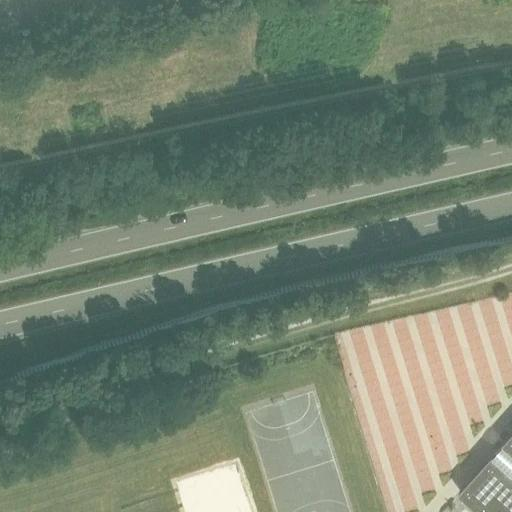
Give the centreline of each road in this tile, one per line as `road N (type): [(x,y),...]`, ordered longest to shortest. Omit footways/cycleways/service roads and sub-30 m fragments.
road 1 (track): [(511,267),(0,414)]
road 2 (trunk): [(511,151),(0,272)]
road 3 (trunk): [(0,325),(511,207)]
road 4 (track): [(511,44),(0,161)]
